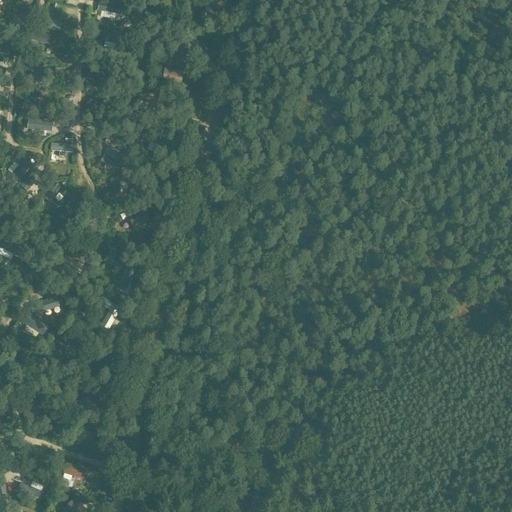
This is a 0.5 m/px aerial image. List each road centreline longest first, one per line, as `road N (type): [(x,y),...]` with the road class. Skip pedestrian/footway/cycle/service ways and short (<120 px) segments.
road 1 (track): [(113,511),(252,0)]
road 2 (track): [(80,0),(77,130),(97,206),(94,244),(71,281),(27,302),(0,330)]
road 3 (track): [(0,162),(18,46),(41,0)]
road 4 (track): [(121,481),(101,464),(26,438),(12,445),(0,470)]
